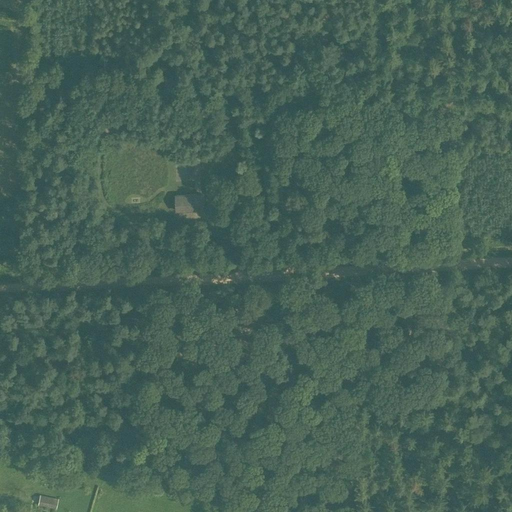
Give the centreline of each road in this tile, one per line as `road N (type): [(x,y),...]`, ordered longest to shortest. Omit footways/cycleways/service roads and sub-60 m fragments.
road 1 (track): [(511,101),(0,63)]
road 2 (track): [(0,287),(511,259)]
